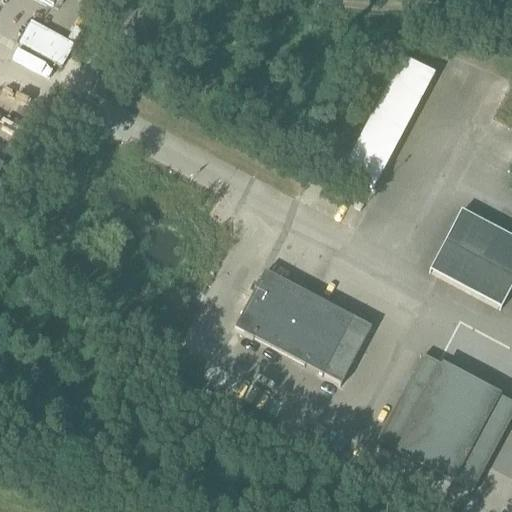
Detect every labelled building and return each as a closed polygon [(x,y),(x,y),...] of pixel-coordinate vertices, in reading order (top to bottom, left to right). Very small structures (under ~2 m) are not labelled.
[(38,0),(53,8),(57,0),(38,0)] [(30,24),(18,46),(62,69),(73,48),(66,43),(30,24)] [(0,155),(27,106),(0,91),(0,155)] [(511,96),(494,128),(511,138),(511,96)] [(505,324),(511,308),(511,252),(456,230),(430,294),(505,324)] [(252,295),(232,332),(340,390),(371,331),(263,275),(257,286),(252,295)] [(394,410),(375,445),(376,445),(394,455),(394,456),(452,488),(453,486),(499,400),(443,370),(415,421),(394,410)]
